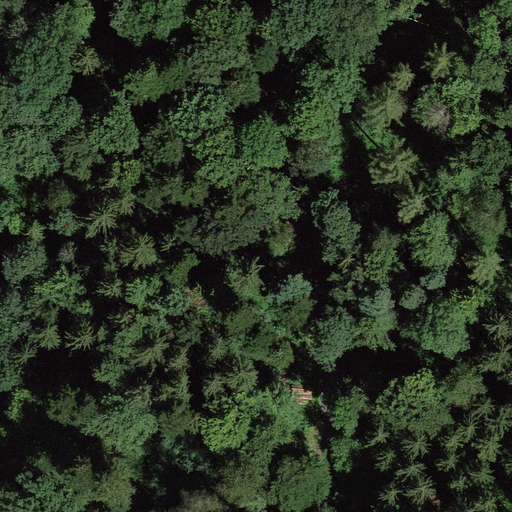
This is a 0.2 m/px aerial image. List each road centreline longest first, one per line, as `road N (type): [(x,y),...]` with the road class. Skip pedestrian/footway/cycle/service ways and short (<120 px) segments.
road 1 (unclassified): [(228,0),(262,51),(309,179),(324,318),(319,511)]
road 2 (track): [(381,511),(324,318)]
